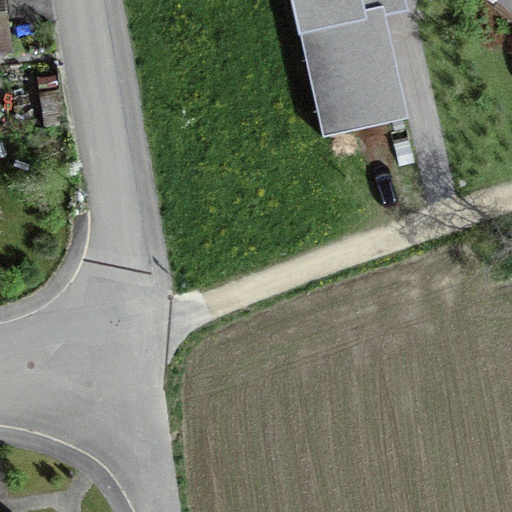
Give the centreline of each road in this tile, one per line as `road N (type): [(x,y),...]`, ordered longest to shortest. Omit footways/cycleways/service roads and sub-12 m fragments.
road 1 (track): [(122,378),(187,324),(511,202)]
road 2 (residential): [(81,0),(130,244),(122,378)]
road 3 (track): [(389,18),(442,227)]
road 4 (residential): [(0,383),(122,378)]
